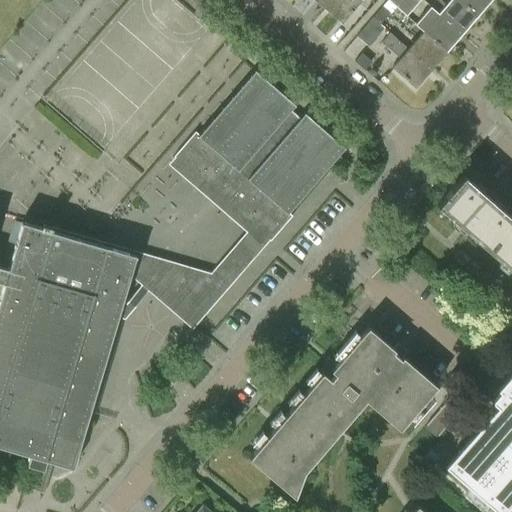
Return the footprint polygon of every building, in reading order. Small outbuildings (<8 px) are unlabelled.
[(360,0),(329,0),(323,7),(341,23),(360,0)] [(435,0),(429,7),(460,34),(475,16),(456,0),(449,0),(445,5),(439,0),(435,0)] [(456,0),(475,16),(489,0),(456,0)] [(382,7),(373,18),(380,24),(390,13),(382,7)] [(422,32),(445,52),(460,34),(429,7),(414,24),(422,31),(422,32)] [(385,29),(380,24),(373,18),(357,37),(369,47),(385,29)] [(388,34),(429,70),(445,52),(422,32),(407,49),(389,33),(388,34)] [(391,67),(415,87),(429,70),(388,34),(381,43),(399,59),(391,67)] [(52,462),(73,468),(119,311),(130,275),(154,296),(192,329),(194,326),(269,240),(270,240),(292,216),(288,213),(344,148),(304,113),(299,118),(295,114),(290,110),(295,105),(254,70),(249,76),(197,135),(194,132),(173,156),(174,157),(168,164),(246,232),(210,273),(92,237),(54,225),(44,222),(43,226),(26,221),(12,268),(0,263),(0,280),(8,283),(0,308),(0,446),(29,455),(26,464),(30,465),(24,487),(44,493),(48,479),(40,477),(46,458),(52,460),(52,462)] [(511,216),(463,174),(436,205),(459,224),(455,227),(459,231),(463,234),(467,231),(509,267),(506,271),(510,274),(511,276),(511,216)] [(288,489),(283,485),(299,467),(304,471),(337,432),(365,399),(399,429),(418,406),(436,386),(402,357),(406,352),(397,344),(393,349),(367,326),(325,375),(322,372),(248,457),(287,490),(288,489)] [(511,371),(497,389),(500,392),(491,402),(497,406),(445,466),(497,511),(502,511),(511,501),(511,371)] [(453,392),(463,380),(453,372),(443,384),(453,392)] [(450,399),(450,398),(432,417),(425,426),(426,426),(427,425),(437,435),(437,436),(445,428),(462,409),(461,408),(460,409),(450,399)]
